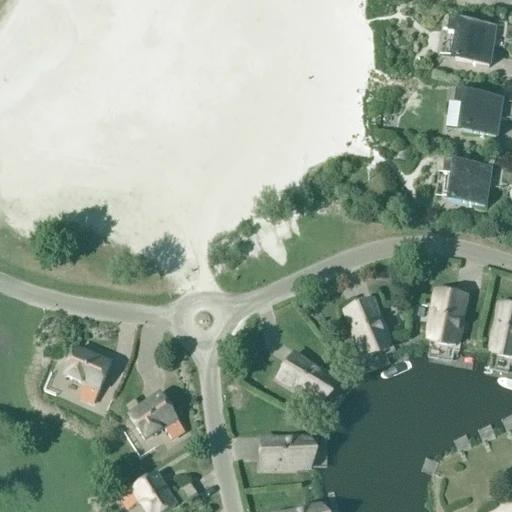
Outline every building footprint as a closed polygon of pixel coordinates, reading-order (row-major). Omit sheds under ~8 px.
[(489,69),(492,48),(504,49),(506,33),(494,31),(494,32),(477,29),(478,26),(450,22),(448,37),(459,38),(456,64),(489,69)] [(485,97),(456,93),(454,108),(466,110),(462,136),(496,141),(496,137),(504,138),(505,130),(497,129),(499,119),(511,121),(511,112),(511,104),(501,103),(484,101),(485,97)] [(443,178),(455,180),(452,206),(485,210),(488,189),(500,191),(503,170),(490,168),(490,173),(473,170),(474,167),(445,163),(443,178)] [(429,344),(456,348),(464,299),(438,294),(429,344)] [(346,313),(365,359),(389,349),(371,302),(346,313)] [(511,308),(501,307),(491,356),(511,360),(511,308)] [(80,399),(94,405),(111,367),(76,352),(81,340),(59,331),(54,342),(75,351),(64,377),(86,386),(80,399)] [(321,407),(335,385),(293,358),(278,380),(321,407)] [(135,400),(114,413),(120,424),(129,418),(144,442),(164,430),(171,441),(184,433),(161,398),(142,410),(135,400)] [(311,443),(261,443),(261,470),(311,470),(311,443)] [(156,477),(134,491),(121,499),(129,511),(140,504),(145,511),(171,511),(196,497),(189,486),(170,499),(156,477)]
